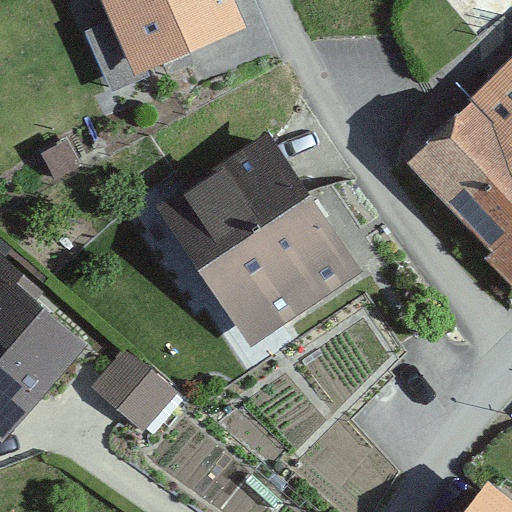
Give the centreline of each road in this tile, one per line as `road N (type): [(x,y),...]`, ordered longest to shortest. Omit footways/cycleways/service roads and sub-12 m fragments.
road 1 (residential): [(511,333),(339,143),(267,0)]
road 2 (residential): [(511,378),(402,511)]
